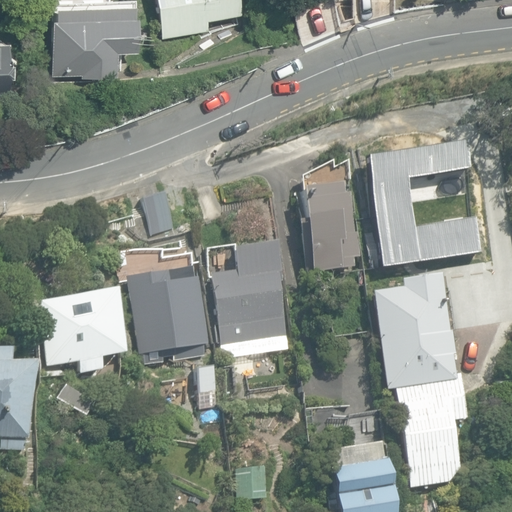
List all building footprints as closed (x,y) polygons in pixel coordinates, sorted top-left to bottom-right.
[(152,0),(158,36),(205,29),(203,18),(238,12),(235,0),(152,0)] [(79,73),(79,76),(114,74),(113,50),(134,49),(133,15),(130,15),(130,2),(50,5),(50,18),(47,18),(49,74),(79,73)] [(139,199),(150,235),(171,229),(161,193),(139,199)] [(352,198),(300,204),(308,276),(360,270),(352,198)] [(207,276),(219,348),(283,337),(273,283),(277,282),(270,243),(230,250),(234,271),(207,276)] [(123,277),(138,366),(142,366),(153,364),(151,353),(204,344),(193,277),(189,278),(187,266),(123,277)] [(453,380),(452,375),(437,275),(397,281),(398,288),(368,293),(383,390),(392,389),(453,380)] [(75,362),(77,374),(95,371),(94,359),(113,357),(104,294),(35,303),(43,366),(75,362)] [(0,449),(21,451),(21,440),(24,440),(27,366),(3,365),(4,352),(0,351),(0,449)] [(191,371),(195,393),(210,390),(206,368),(191,371)] [(456,374),(452,375),(453,380),(392,389),(408,489),(447,483),(455,469),(447,421),(463,419),(456,374)] [(327,468),(333,511),(387,511),(379,460),(327,468)]
